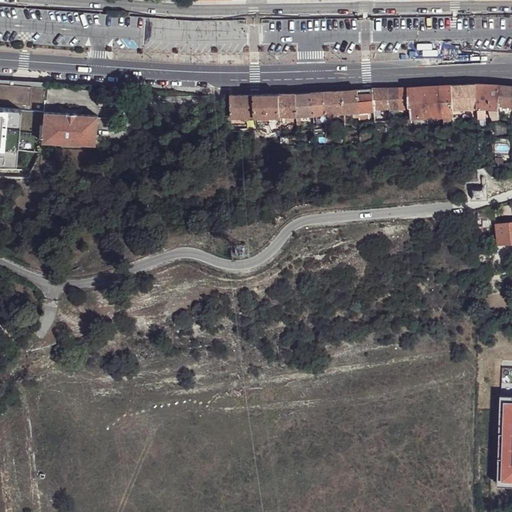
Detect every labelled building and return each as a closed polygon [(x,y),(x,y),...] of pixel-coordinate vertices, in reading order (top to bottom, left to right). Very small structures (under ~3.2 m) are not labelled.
[(0,168),(17,169),(18,153),(42,154),(42,143),(44,112),(46,83),(0,79),(0,168)] [(453,116),(463,116),(463,119),(477,119),(476,109),(476,84),(452,85),(453,116)] [(476,84),(476,109),(486,109),(498,110),(499,107),(499,85),(476,84)] [(409,117),(409,119),(443,117),(453,117),(453,116),(452,85),(408,88),(409,109),(409,117)] [(511,86),(499,85),(499,107),(511,108),(511,86)] [(388,89),(389,110),(389,118),(397,118),(396,110),(399,110),(398,88),(388,89)] [(398,88),(399,110),(403,109),(409,109),(408,88),(398,88)] [(372,90),(374,111),(374,120),(383,119),(383,111),(389,110),(388,89),(372,90)] [(343,91),(344,113),(351,113),(352,116),(360,115),(360,112),(358,90),(343,91)] [(358,90),(360,112),(374,111),(372,90),(358,90)] [(326,92),(327,115),(327,123),(333,122),(333,114),(344,113),(343,91),(326,92)] [(313,93),(314,116),(317,115),(318,125),(327,124),(327,123),(327,115),(326,92),(313,93)] [(296,94),(297,117),(302,117),(314,116),(313,93),(296,94)] [(254,95),(255,117),(255,120),(255,122),(261,122),(261,118),(275,117),(275,122),(281,121),(281,117),(280,94),(254,95)] [(280,94),(281,117),(281,121),(281,123),(285,123),(284,117),(297,117),(296,94),(280,94)] [(230,95),(230,119),(241,118),(241,120),(244,120),(244,118),(255,117),(254,95),(230,95)] [(476,109),(477,119),(486,119),(486,109),(476,109)] [(42,143),(95,146),(97,116),(76,114),(66,113),(66,114),(44,112),(42,143)] [(487,185),(473,186),(474,200),(489,199),(487,185)] [(511,221),(497,223),(499,243),(511,241),(511,221)]
